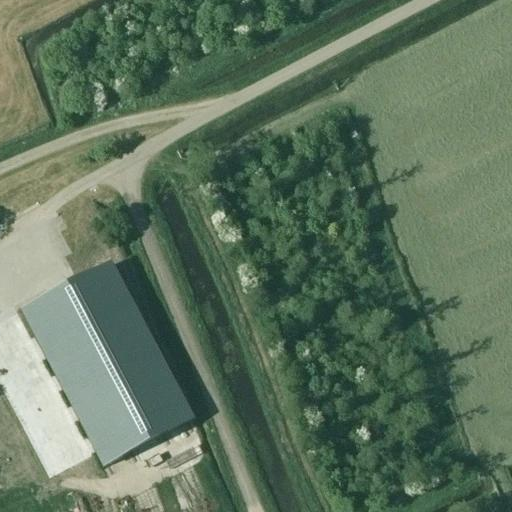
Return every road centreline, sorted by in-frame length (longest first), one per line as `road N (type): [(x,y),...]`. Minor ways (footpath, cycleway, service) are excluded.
road 1 (unclassified): [(34,218),(214,111),(429,0)]
road 2 (track): [(214,111),(100,128),(0,171)]
